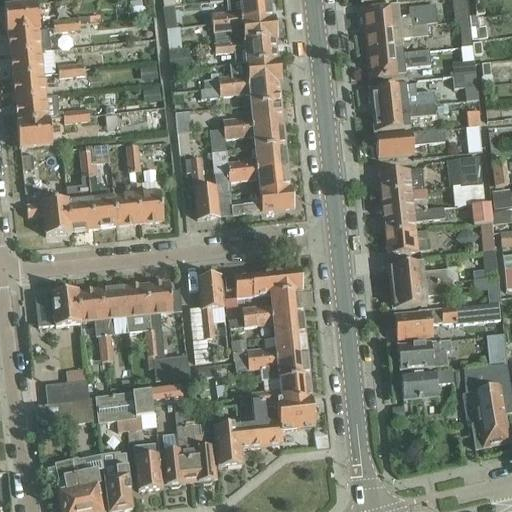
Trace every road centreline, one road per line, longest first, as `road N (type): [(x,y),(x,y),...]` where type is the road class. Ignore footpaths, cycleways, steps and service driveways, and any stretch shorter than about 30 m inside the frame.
road 1 (residential): [(0,275),(338,238)]
road 2 (tertiary): [(365,499),(338,238)]
road 3 (tertiary): [(338,238),(313,0)]
road 4 (residential): [(0,276),(28,511)]
